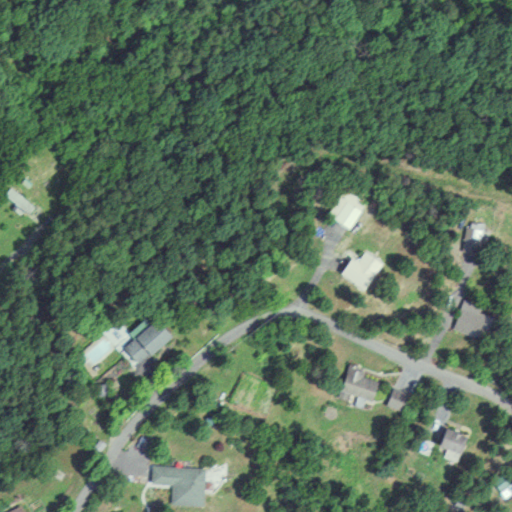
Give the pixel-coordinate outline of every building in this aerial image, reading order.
[(325,214),(348,228),(363,203),(340,189),(325,214)] [(480,229),(464,226),(460,250),(476,253),(480,229)] [(348,256),(336,270),(358,289),(379,264),(361,249),(352,259),(348,256)] [(480,304),(459,299),(451,329),(496,341),(502,318),(478,312),(480,304)] [(119,345),(134,362),(165,335),(150,318),(119,345)] [(374,380),(358,376),(360,367),(342,362),(335,390),(369,399),(374,380)] [(399,411),(408,395),(389,384),(380,400),(399,411)] [(464,434),(436,425),(431,444),(459,453),(464,434)] [(166,503),(199,504),(200,467),(148,465),(147,482),(167,483),(166,503)]
